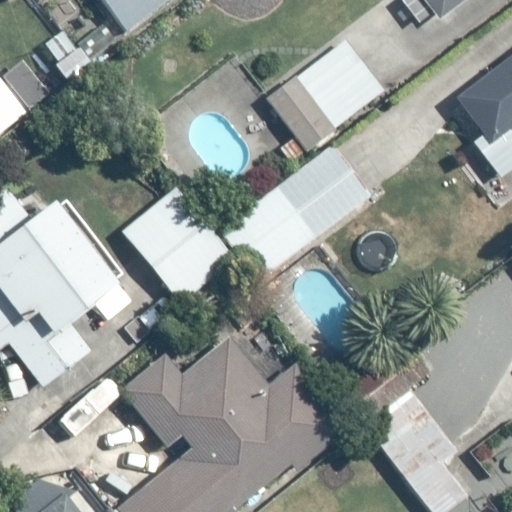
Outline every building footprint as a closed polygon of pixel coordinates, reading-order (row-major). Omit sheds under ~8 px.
[(165,0),(96,0),(120,33),(165,0)] [(414,0),(432,23),(462,0),(414,0)] [(376,92),(337,41),(261,99),(301,151),(376,92)] [(511,53),(451,103),(476,135),(465,144),(495,181),(511,166),(511,53)] [(0,131),(20,115),(0,89),(0,131)] [(368,197),(330,146),(216,231),(254,282),(368,197)] [(24,218),(1,190),(0,191),(0,346),(3,344),(38,388),(89,348),(66,319),(118,278),(53,195),(24,218)] [(229,262),(171,190),(118,233),(176,305),(229,262)] [(263,386),(223,337),(174,378),(158,359),(117,392),(173,460),(108,511),(229,511),(331,427),(284,369),(263,386)] [(411,397),(364,434),(424,511),(444,511),(464,497),(441,467),(455,455),(411,397)] [(74,511),(59,492),(33,511),(74,511)]
